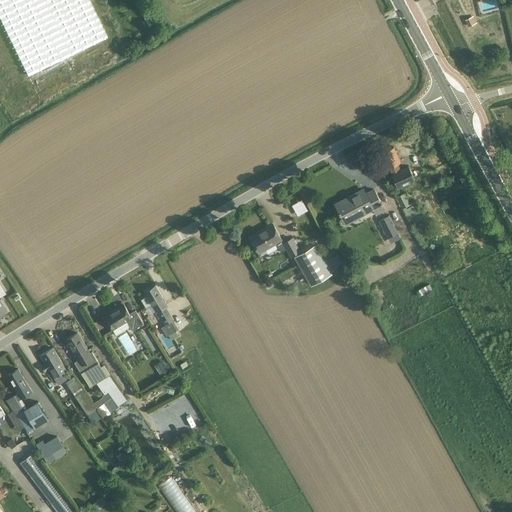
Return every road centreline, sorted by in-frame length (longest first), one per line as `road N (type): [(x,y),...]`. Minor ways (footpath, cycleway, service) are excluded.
road 1 (unclassified): [(200,222),(447,94)]
road 2 (unclassified): [(200,222),(0,343)]
